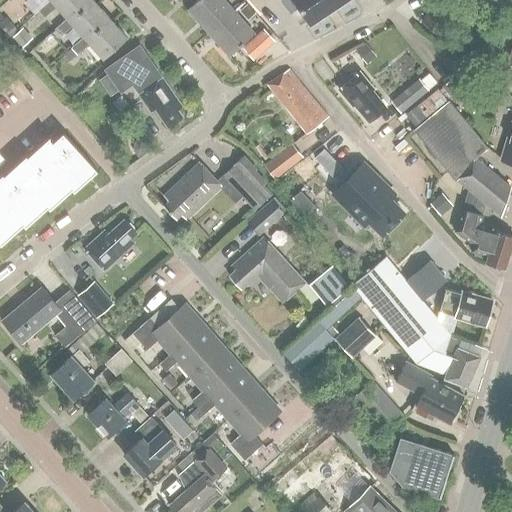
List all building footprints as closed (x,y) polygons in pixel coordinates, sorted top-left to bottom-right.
[(92,0),(63,0),(61,3),(88,34),(108,17),(92,0)] [(179,0),(187,9),(197,0),(179,0)] [(224,0),(218,0),(198,19),(220,44),(254,13),(247,6),(237,15),(224,0)] [(348,0),(292,0),(310,26),(348,0)] [(441,36),(461,9),(462,8),(452,0),(437,0),(421,21),(422,22),(441,36)] [(504,36),(511,20),(471,0),(468,0),(461,14),(504,36)] [(61,3),(41,20),(69,51),(88,34),(61,3)] [(254,13),(220,44),(242,68),(266,47),(251,30),(260,21),(254,13)] [(41,20),(22,38),(50,69),(69,51),(41,20)] [(107,40),(100,47),(108,57),(116,50),(107,40)] [(184,108),(163,77),(161,75),(157,69),(139,44),(103,70),(120,94),(133,85),(138,91),(153,113),(157,110),(169,128),(184,118),(180,111),(184,108)] [(365,44),(356,52),(367,64),(376,57),(365,44)] [(100,47),(92,54),(101,63),(108,57),(100,47)] [(268,85),(308,135),(328,118),(290,71),(268,85)] [(372,90),(374,89),(361,72),(340,90),(353,106),(355,104),(370,122),(387,108),(372,90)] [(69,74),(62,81),(70,90),(78,84),(69,74)] [(399,116),(435,86),(424,74),(389,104),(399,116)] [(470,91),(457,75),(441,88),(454,104),(470,91)] [(404,117),(414,130),(457,182),(475,197),(472,213),(461,209),(454,232),(473,245),(471,252),(487,257),(485,264),(504,270),(511,243),(511,237),(495,232),(496,229),(480,223),(482,216),(481,216),(484,204),(499,216),(509,189),(473,160),(487,149),(438,89),(404,117)] [(511,124),(501,161),(511,164),(511,124)] [(65,135),(54,145),(49,140),(37,151),(74,190),(76,193),(99,172),(65,135)] [(133,151),(137,158),(149,149),(141,138),(134,143),(133,151)] [(263,166),(274,180),(302,159),(290,144),(263,166)] [(51,210),(74,190),(37,151),(27,160),(25,159),(14,169),(49,208),(51,210)] [(343,172),(323,151),(314,161),(334,181),(343,172)] [(243,156),(221,176),(254,211),(271,195),(263,186),(266,183),(255,172),(256,170),(243,156)] [(164,196),(169,202),(164,207),(176,220),(181,215),(186,220),(222,187),(200,163),(164,196)] [(363,163),(332,193),(364,225),(369,220),(382,234),(403,213),(371,181),(376,177),(363,163)] [(27,228),(49,208),(14,169),(3,179),(2,177),(0,178),(0,199),(24,226),(25,225),(27,228)] [(442,194),(430,204),(440,217),(453,207),(442,194)] [(24,226),(0,199),(0,242),(0,243),(2,245),(24,226)] [(258,238),(283,215),(271,202),(246,225),(258,238)] [(137,234),(124,221),(108,236),(104,232),(85,250),(104,271),(134,244),(131,240),(137,234)] [(303,283),(263,238),(231,267),(235,271),(229,276),(242,289),(247,284),(251,288),(260,279),(281,303),(303,283)] [(387,256),(352,284),(416,362),(433,369),(446,375),(445,379),(467,388),(478,357),(457,349),(461,339),(451,335),(387,256)] [(325,308),(347,289),(330,269),(308,287),(325,308)] [(418,269),(408,277),(424,297),(434,289),(418,269)] [(56,316),(67,328),(54,338),(62,348),(94,322),(72,295),(58,307),(42,288),(1,322),(20,345),(56,316)] [(299,370),(333,339),(325,330),(361,297),(352,288),(283,354),(299,370)] [(454,317),(485,326),(492,302),(446,288),(440,306),(455,311),(454,317)] [(107,297),(90,311),(96,318),(113,304),(107,297)] [(171,353),(202,325),(184,304),(158,327),(150,318),(132,334),(141,343),(147,350),(159,340),(171,353)] [(357,317),(333,339),(335,340),(352,359),(374,338),(375,337),(357,317)] [(89,362),(81,353),(104,332),(95,323),(64,351),(71,358),(51,375),(74,401),(94,383),(81,369),(89,362)] [(178,362),(190,376),(222,348),(202,325),(171,353),(159,364),(166,372),(178,362)] [(141,343),(132,334),(124,341),(132,351),(141,343)] [(222,348),(190,376),(203,390),(191,400),(198,408),(241,369),(222,348)] [(116,376),(132,361),(121,349),(104,364),(116,376)] [(463,396),(429,378),(430,376),(405,363),(395,382),(420,395),(412,410),(424,416),(426,411),(449,424),(463,396)] [(217,407),(229,419),(261,391),(241,369),(198,408),(203,414),(206,417),(217,407)] [(168,374),(161,381),(170,390),(177,383),(168,374)] [(402,418),(371,382),(352,399),(368,418),(372,414),(387,432),(402,418)] [(261,391),(229,419),(241,434),(230,444),(244,460),(262,445),(254,436),(280,413),(261,391)] [(130,412),(142,425),(150,418),(127,393),(112,407),(105,399),(88,415),(108,438),(125,422),(122,419),(130,412)] [(198,408),(190,415),(195,421),(203,414),(198,408)] [(150,418),(142,425),(135,431),(142,439),(124,455),(143,477),(162,460),(161,459),(176,445),(151,417),(150,418)] [(183,421),(174,429),(183,440),(192,431),(183,421)] [(212,435),(203,443),(206,447),(216,439),(212,435)] [(384,463),(391,465),(389,469),(403,485),(439,497),(452,455),(399,438),(395,452),(388,450),(384,463)] [(212,453),(199,464),(183,479),(190,486),(169,505),(175,511),(188,511),(192,509),(194,511),(203,511),(222,495),(211,482),(226,468),(212,453)] [(395,511),(369,487),(344,511),(395,511)] [(316,498),(311,493),(298,504),(305,511),(331,511),(318,497),(316,498)] [(33,511),(25,503),(14,511),(2,511),(0,509),(0,511),(33,511)]
